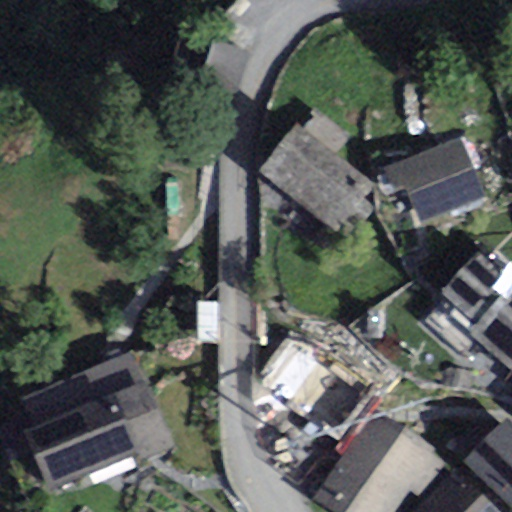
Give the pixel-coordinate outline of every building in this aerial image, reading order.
[(374,186),(293,123),(256,170),(337,234),(374,186)] [(386,198),(405,190),(419,224),(486,198),(462,136),(375,169),(386,198)] [(511,269),(481,244),(439,295),(473,323),(465,333),(511,371),(511,269)] [(255,386),(295,413),(332,359),(293,332),(255,386)] [(134,353),(20,399),(31,426),(22,429),(51,498),(173,449),(134,353)] [(373,388),(332,359),(295,413),(336,441),(373,388)] [(375,411),(312,501),(327,511),(391,511),(434,451),(375,411)] [(511,426),(506,421),(466,462),(511,507),(511,426)] [(492,511),(456,474),(416,511),(492,511)]
